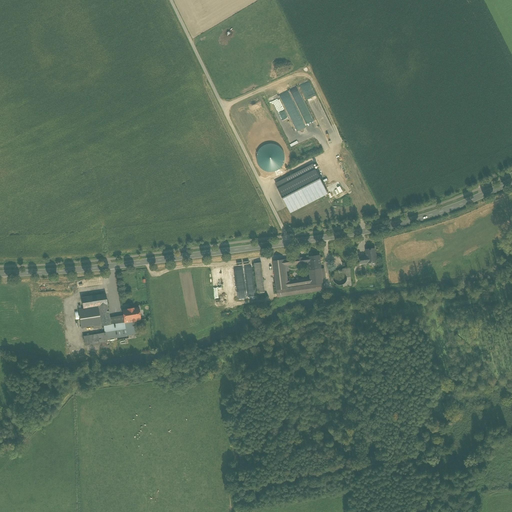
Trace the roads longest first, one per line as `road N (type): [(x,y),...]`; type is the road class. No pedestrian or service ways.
road 1 (tertiary): [(0,273),(363,231),(452,207),(511,180)]
road 2 (track): [(170,0),(289,242)]
